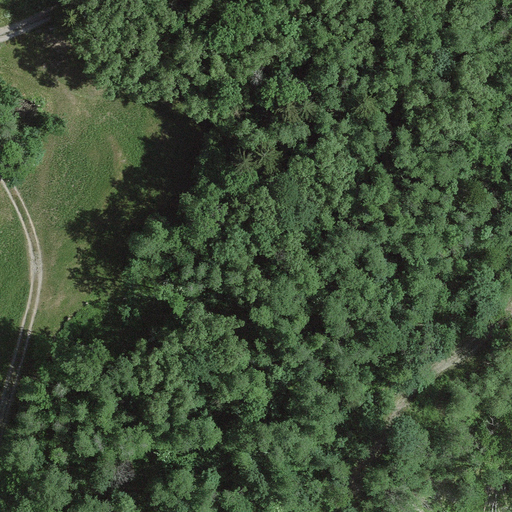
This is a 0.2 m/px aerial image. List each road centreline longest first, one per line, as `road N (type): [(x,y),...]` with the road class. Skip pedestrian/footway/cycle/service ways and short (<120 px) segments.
road 1 (track): [(511,281),(431,369),(328,511)]
road 2 (track): [(0,413),(30,295),(31,245),(0,165)]
